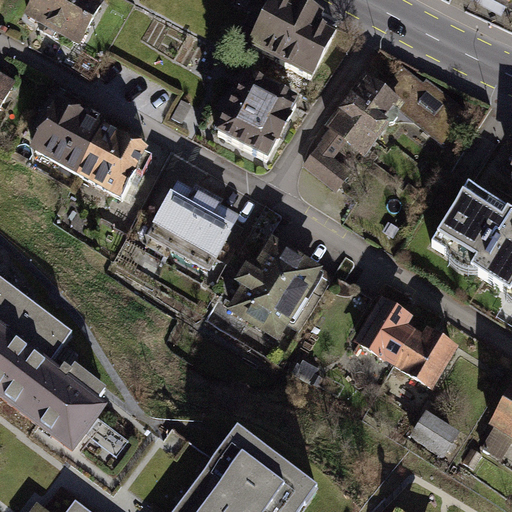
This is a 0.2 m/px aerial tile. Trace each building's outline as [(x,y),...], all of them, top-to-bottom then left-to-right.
[(107,11),(88,0),(36,0),(25,19),(83,52),(107,11)] [(352,54),(277,7),(250,51),(324,98),(352,54)] [(270,169),(296,119),(214,77),(187,127),(270,169)] [(413,114),(368,85),(310,175),(356,204),(413,114)] [(0,128),(19,98),(0,86),(0,128)] [(148,161),(54,112),(29,160),(123,209),(148,161)] [(511,177),(511,119),(504,115),(481,162),(511,177)] [(241,230),(180,195),(150,245),(212,281),(241,230)] [(511,224),(469,197),(432,255),(511,305),(511,224)] [(330,275),(277,242),(227,319),(280,353),(330,275)] [(0,405),(75,462),(111,415),(103,408),(110,398),(76,371),(69,380),(55,370),(78,341),(0,281),(0,405)] [(458,361),(384,313),(358,353),(431,401),(458,361)] [(511,397),(488,438),(511,451),(511,397)] [(412,435),(448,456),(464,428),(428,407),(412,435)] [(179,511),(83,511),(78,508),(74,511),(307,511),(320,497),(238,435),(179,511)]
